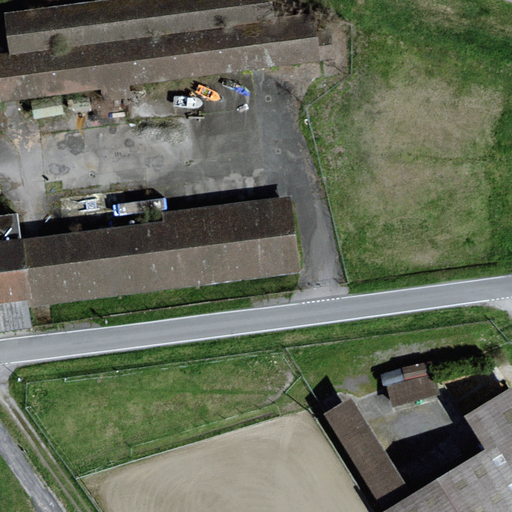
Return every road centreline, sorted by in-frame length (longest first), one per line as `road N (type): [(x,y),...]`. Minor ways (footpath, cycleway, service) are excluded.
road 1 (tertiary): [(0,352),(511,286)]
road 2 (track): [(86,511),(0,389)]
